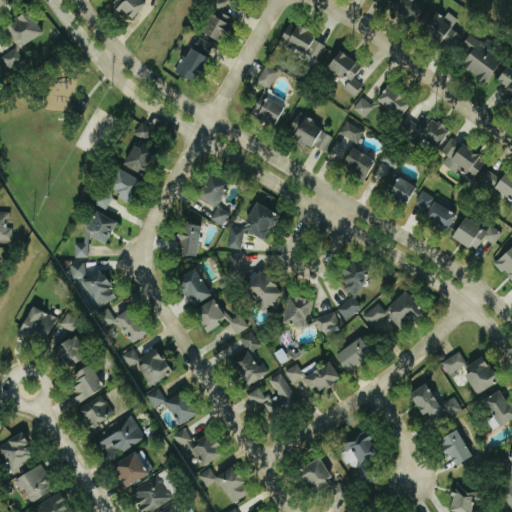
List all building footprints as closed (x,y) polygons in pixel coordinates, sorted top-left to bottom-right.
[(135,20),(148,4),(152,7),(157,0),(115,0),(112,4),(135,20)] [(214,0),(211,7),(216,10),(204,33),(222,43),(235,19),(223,13),(230,0),(214,0)] [(397,0),(393,7),(415,23),(427,7),(417,0),(397,0)] [(45,36),(33,12),(7,25),(19,48),(2,57),(8,69),(24,61),(18,50),(45,36)] [(427,29),(450,45),(459,32),(454,28),(460,19),(449,12),(446,17),(438,12),(427,29)] [(328,42),(290,25),(282,45),(320,61),(328,42)] [(177,74),(198,83),(214,44),(199,38),(191,58),(185,56),(177,74)] [(460,64),(480,73),(477,79),(489,85),(503,54),(471,40),(460,64)] [(357,97),(364,84),(356,79),(364,63),(340,51),(330,70),(350,80),(345,90),(357,97)] [(499,80),(511,90),(511,65),(499,80)] [(259,82),(272,88),(280,72),(268,66),(259,82)] [(402,117),(414,102),(392,84),(380,98),(402,117)] [(279,126),(288,100),(271,94),(273,89),(266,87),(259,108),(262,109),(258,119),(279,126)] [(366,118),(375,106),(363,98),(354,110),(366,118)] [(429,114),(421,126),(411,120),(405,128),(439,149),(452,129),(429,114)] [(336,133),(299,115),(289,133),(326,152),(336,133)] [(357,144),(365,131),(349,121),(341,133),(357,144)] [(148,140),(155,131),(143,122),(137,132),(148,140)] [(443,152),(449,156),(446,162),(475,180),(488,159),(453,137),(443,152)] [(137,141),(127,165),(149,174),(159,150),(137,141)] [(344,166),(368,179),(378,160),(354,147),(344,166)] [(384,180),(397,158),(388,152),(375,175),(384,180)] [(143,179),(120,168),(110,188),(122,194),(120,198),(132,203),(143,179)] [(511,199),(511,174),(508,172),(504,179),(489,170),(482,181),(511,199)] [(218,206),(231,181),(214,173),(201,198),(218,206)] [(419,186),(402,176),(393,191),(410,201),(419,186)] [(115,197),(103,191),(96,204),(108,210),(115,197)] [(436,197),(423,191),(416,206),(429,212),(436,197)] [(229,247),(242,250),(245,236),(247,231),(249,231),(268,240),(282,214),(258,202),(247,223),(246,229),(232,226),(229,247)] [(452,227),(458,211),(434,202),(429,218),(452,227)] [(212,219),(224,226),(231,213),(219,206),(212,219)] [(109,242),(120,222),(99,210),(88,231),(109,242)] [(10,212),(0,211),(0,239),(13,240),(14,228),(10,228),(10,212)] [(455,238),(477,251),(480,246),(490,252),(502,232),(491,225),(489,229),(467,217),(455,238)] [(181,233),(181,255),(201,255),(201,224),(187,224),(186,233),(181,233)] [(76,258),(90,258),(90,244),(77,243),(76,258)] [(511,248),(497,263),(511,279),(511,248)] [(232,254),(232,273),(249,273),(249,254),(232,254)] [(88,275),(85,262),(72,265),(75,278),(88,275)] [(214,296),(198,268),(180,278),(195,306),(214,296)] [(103,270),(84,281),(99,305),(109,298),(106,292),(114,287),(103,270)] [(285,291),(262,270),(246,287),(269,308),(285,291)] [(403,330),(425,309),(408,291),(391,306),(397,312),(391,317),(403,330)] [(310,328),(315,299),(291,294),(285,324),(310,328)] [(208,331),(228,321),(217,299),(197,309),(208,331)] [(388,314),(380,303),(363,316),(381,340),(395,329),(385,316),(388,314)] [(43,346),(59,319),(36,305),(20,333),(43,346)] [(99,315),(106,327),(117,321),(110,308),(99,315)] [(149,334),(133,308),(118,316),(134,343),(149,334)] [(342,328),(336,312),(316,319),(322,335),(342,328)] [(73,332),(81,322),(69,313),(61,324),(73,332)] [(250,328),(243,315),(231,322),(238,335),(250,328)] [(242,338),(251,353),(262,346),(253,331),(242,338)] [(57,347),(67,368),(90,356),(79,335),(57,347)] [(351,372),(375,353),(362,336),(337,356),(351,372)] [(248,386),(266,375),(248,343),(237,350),(240,356),(233,360),(248,386)] [(144,357),(147,363),(141,367),(153,386),(175,372),(159,347),(144,357)] [(124,354),(134,371),(145,364),(135,348),(124,354)] [(448,374),(468,366),(463,353),(443,361),(448,374)] [(469,365),(473,372),(468,375),(479,394),(501,381),(486,355),(469,365)] [(318,394),(343,379),(332,361),(307,376),(318,394)] [(84,401),(107,388),(93,364),(70,378),(84,401)] [(293,383),(306,376),(299,364),(286,371),(293,383)] [(298,401),(283,374),(271,380),(280,395),(270,401),(262,387),(248,395),(256,409),(266,403),(273,415),(298,401)] [(412,393),(425,415),(431,412),(438,424),(463,409),(456,397),(442,405),(429,383),(412,393)] [(106,395),(119,414),(131,407),(117,387),(106,395)] [(148,395),(156,408),(168,401),(159,388),(148,395)] [(183,425),(201,413),(186,390),(167,402),(183,425)] [(511,420),(511,397),(507,399),(503,391),(488,397),(501,426),(511,420)] [(103,423),(116,414),(103,394),(80,410),(95,433),(105,426),(103,423)] [(98,437),(106,448),(115,442),(123,454),(147,437),(131,415),(98,437)] [(174,436),(191,465),(200,459),(204,466),(226,453),(213,432),(195,442),(187,428),(174,436)] [(443,439),(457,466),(475,456),(460,429),(443,439)] [(372,431),(350,437),(358,463),(380,456),(372,431)] [(0,451),(14,472),(35,458),(27,447),(32,444),(24,432),(0,447),(0,451)] [(151,474),(138,451),(116,465),(129,487),(151,474)] [(328,488),(337,502),(351,494),(343,482),(334,487),(330,480),(334,477),(323,457),(302,469),(317,494),(328,488)] [(15,479),(21,492),(26,489),(33,502),(56,490),(44,465),(15,479)] [(211,469),(201,475),(209,487),(218,481),(232,505),(252,493),(236,466),(216,477),(211,469)] [(144,511),(149,511),(173,499),(160,476),(133,491),(144,511)] [(511,509),(511,481),(500,488),(511,509)] [(452,511),(474,511),(476,500),(480,501),(482,490),(457,486),(452,511)] [(71,511),(59,493),(33,510),(34,511),(71,511)]
